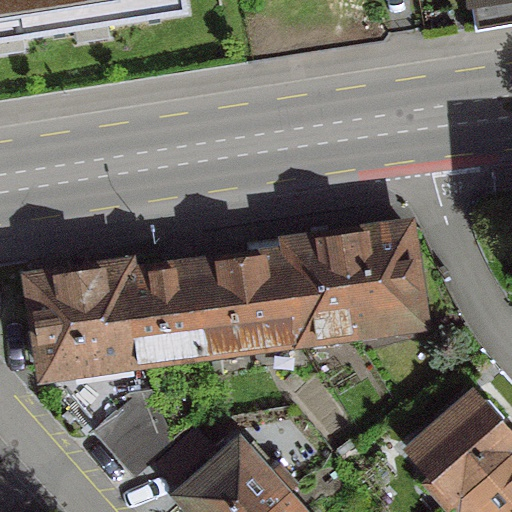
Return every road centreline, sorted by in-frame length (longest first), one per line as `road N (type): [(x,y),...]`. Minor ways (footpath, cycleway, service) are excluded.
road 1 (primary): [(0,186),(416,123)]
road 2 (residential): [(416,123),(444,234),(471,300),(511,355)]
road 3 (residential): [(0,406),(89,511)]
